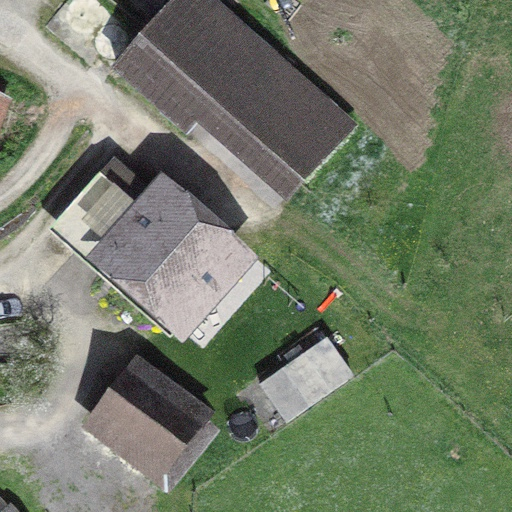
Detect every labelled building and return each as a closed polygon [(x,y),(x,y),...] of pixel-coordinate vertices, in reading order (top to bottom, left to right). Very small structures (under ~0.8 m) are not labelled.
[(358,135),(202,0),(193,0),(119,85),(190,147),(203,132),(293,210),(358,135)] [(96,40),(108,35),(112,27),(112,20),(107,12),(100,9),(92,9),(84,15),(81,26),(86,36),(96,40)] [(120,67),(132,62),(136,53),(135,47),(130,39),(124,36),(115,36),(108,41),(105,52),(110,63),(120,67)] [(0,141),(13,109),(0,103),(0,141)] [(189,350),(259,273),(168,190),(98,267),(189,350)] [(389,355),(362,329),(338,354),(366,380),(389,355)] [(321,346),(259,393),(289,433),(352,386),(321,346)] [(232,404),(155,349),(90,441),(168,495),(232,404)] [(0,511),(9,511),(0,501),(0,511)]
